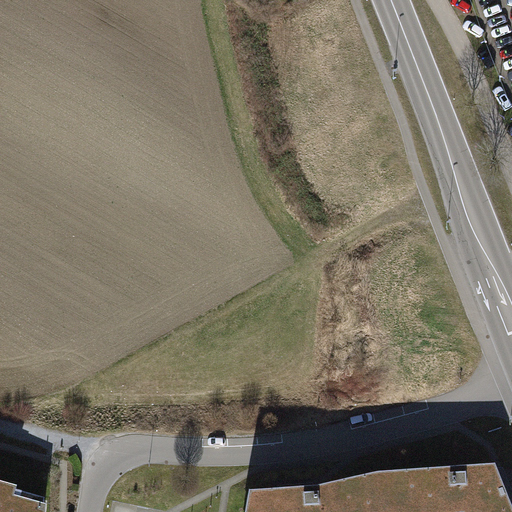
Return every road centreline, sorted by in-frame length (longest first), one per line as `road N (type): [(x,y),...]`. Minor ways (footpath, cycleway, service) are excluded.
road 1 (residential): [(511,381),(457,406),(314,444),(123,452),(102,470),(89,511)]
road 2 (secondary): [(511,319),(392,0)]
road 3 (track): [(312,263),(388,217),(429,205)]
